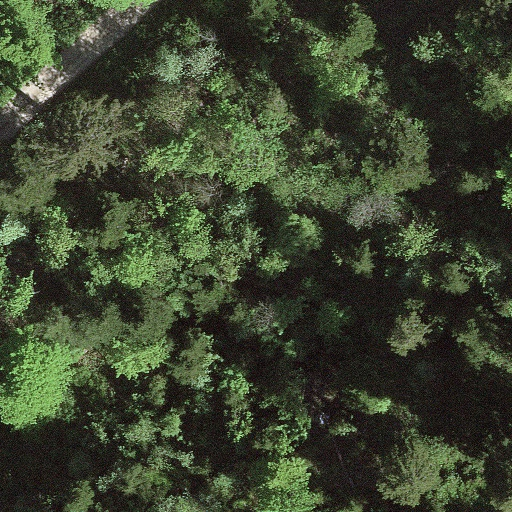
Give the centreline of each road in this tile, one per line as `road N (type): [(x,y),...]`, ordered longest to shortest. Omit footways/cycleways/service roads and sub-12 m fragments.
road 1 (trunk): [(218,0),(511,453)]
road 2 (track): [(0,149),(144,0)]
